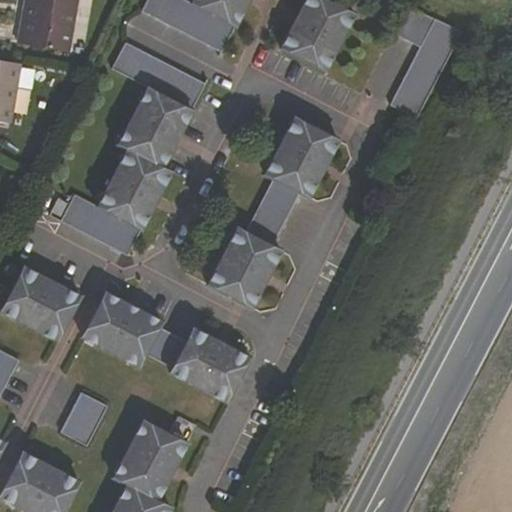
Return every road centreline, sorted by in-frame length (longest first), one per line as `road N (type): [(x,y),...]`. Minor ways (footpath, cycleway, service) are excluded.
road 1 (residential): [(269,344),(147,276),(244,94),(345,145),(353,172)]
road 2 (primary): [(373,511),(511,245)]
road 3 (residential): [(353,172),(269,344)]
road 4 (residential): [(269,344),(192,485),(189,511)]
